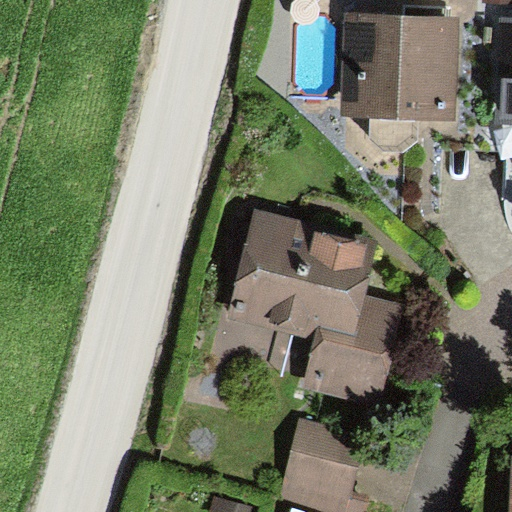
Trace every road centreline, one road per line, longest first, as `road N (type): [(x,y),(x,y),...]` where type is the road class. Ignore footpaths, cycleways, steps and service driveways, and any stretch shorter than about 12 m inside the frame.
road 1 (tertiary): [(68,511),(202,0)]
road 2 (residential): [(511,326),(472,366),(428,511)]
